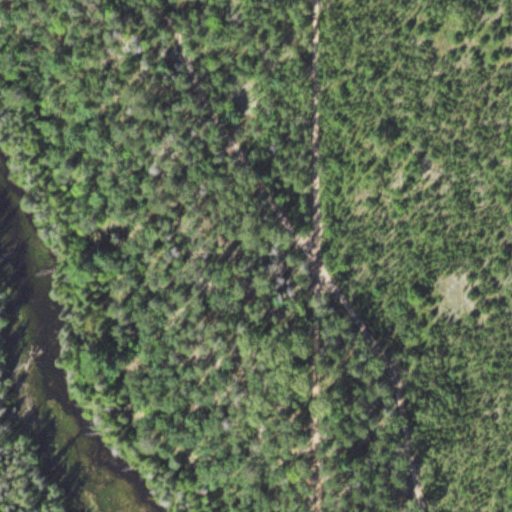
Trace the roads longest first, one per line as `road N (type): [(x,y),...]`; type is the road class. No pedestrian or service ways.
road 1 (track): [(152,0),(206,106),(324,274),(371,326),(429,437),(438,511)]
road 2 (track): [(318,511),(324,274),(316,0)]
